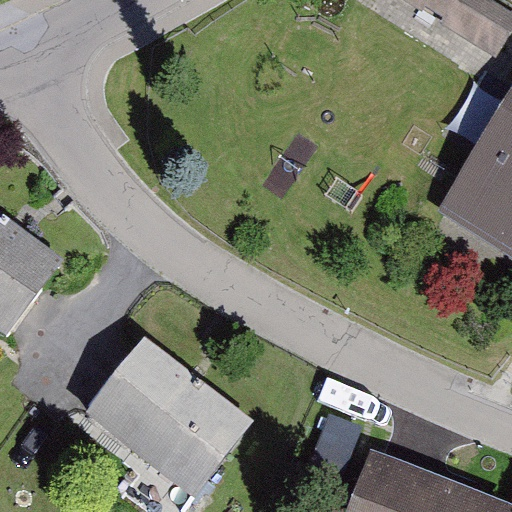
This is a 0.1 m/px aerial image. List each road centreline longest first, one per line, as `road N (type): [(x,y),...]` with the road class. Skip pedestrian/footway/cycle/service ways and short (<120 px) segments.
road 1 (residential): [(511,449),(350,379),(228,313),(121,233),(53,158),(0,71)]
road 2 (residential): [(126,0),(0,69)]
